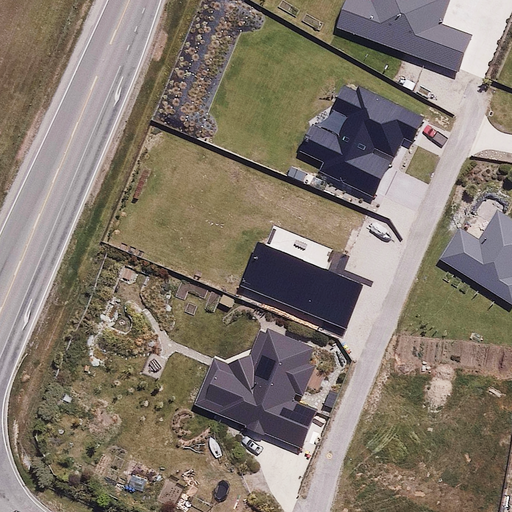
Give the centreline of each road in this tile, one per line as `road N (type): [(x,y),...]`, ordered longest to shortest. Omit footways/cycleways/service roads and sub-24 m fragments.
road 1 (residential): [(496,65),(320,511)]
road 2 (trunk): [(0,295),(125,0)]
